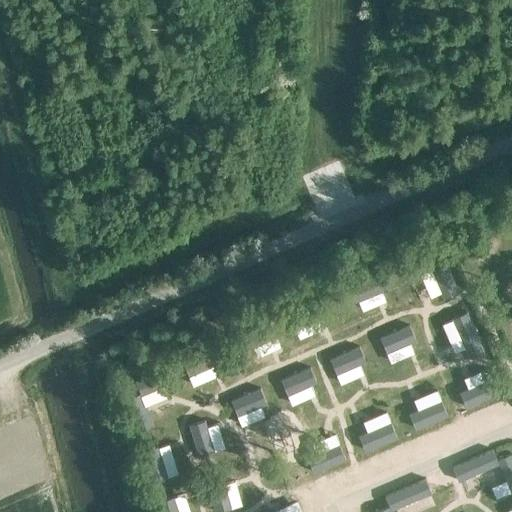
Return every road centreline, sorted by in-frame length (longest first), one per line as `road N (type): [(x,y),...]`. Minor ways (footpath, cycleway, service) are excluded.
road 1 (track): [(511,99),(75,283),(53,257),(0,72)]
road 2 (unclassified): [(0,366),(511,144)]
